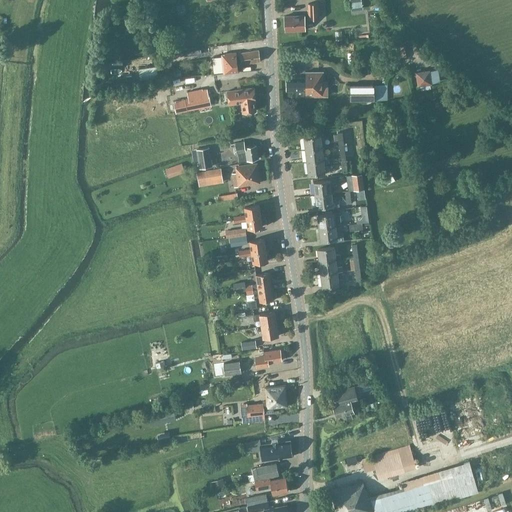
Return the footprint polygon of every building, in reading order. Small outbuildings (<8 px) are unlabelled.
[(346,4),(349,12),(356,10),(354,2),(346,4)] [(180,3),(170,4),(172,13),(181,12),(180,3)] [(309,20),(320,19),(319,3),(308,3),(309,20)] [(285,32),(305,30),(304,15),(284,16),(285,32)] [(236,52),(221,54),(223,74),(238,72),(237,65),(260,62),(258,45),(250,46),(251,51),(236,53),(236,52)] [(157,66),(139,68),(140,81),(158,78),(157,66)] [(409,68),(410,83),(424,83),(424,67),(409,68)] [(305,79),(286,79),(287,91),(305,91),(305,97),(324,97),(324,71),(305,71),(305,79)] [(387,85),(374,85),(374,84),(350,84),(350,101),(374,101),(387,100),(387,85)] [(242,112),(256,110),(255,101),(253,87),(228,91),(229,104),(241,103),(242,112)] [(185,99),(188,110),(211,105),(209,94),(208,94),(207,89),(203,90),(202,89),(187,92),(188,98),(185,99)] [(305,150),(323,148),(321,135),(304,137),(305,150)] [(246,161),(259,158),(257,145),(245,146),(244,141),(231,144),(231,146),(236,146),(237,153),(245,152),(246,161)] [(341,157),(346,157),(345,151),(348,150),(347,144),(344,145),(344,144),(339,145),(341,157)] [(196,149),(199,169),(213,167),(210,147),(196,149)] [(307,162),(324,160),(329,160),(328,154),(323,155),(323,148),(305,150),(307,162)] [(324,160),(307,162),(309,175),(326,173),(331,172),(330,166),(325,167),(324,160)] [(436,174),(434,162),(421,164),(424,176),(436,174)] [(238,186),(260,183),(257,163),(236,166),(237,172),(232,173),(234,187),(238,186)] [(197,172),(199,182),(222,179),(221,169),(197,172)] [(354,190),(357,190),(364,189),(362,173),(352,174),(354,190)] [(384,180),(387,185),(395,180),(392,175),(384,180)] [(315,195),(332,193),(330,180),(314,182),(315,195)] [(332,193),(315,195),(316,208),(334,206),(334,205),(338,205),(337,200),(333,201),(332,193)] [(233,219),(261,216),(259,204),(244,207),(244,211),(241,211),(241,215),(233,217),(233,219)] [(319,228),(336,226),(335,214),(317,216),(319,228)] [(261,216),(233,219),(234,223),(246,221),(247,230),(262,227),(261,216)] [(354,223),(349,224),(351,237),(360,236),(360,234),(359,226),(355,226),(354,223)] [(336,226),(319,228),(321,241),(338,239),(336,226)] [(245,228),(230,230),(231,237),(247,235),(245,228)] [(247,235),(231,237),(230,238),(231,246),(248,243),(247,235)] [(239,254),(266,250),(264,239),(249,241),(251,250),(239,252),(239,254)] [(319,262),(336,260),(341,259),(340,254),(336,255),(335,247),(317,249),(319,262)] [(266,250),(239,254),(238,254),(238,257),(251,255),(252,263),(267,261),(266,250)] [(321,274),(338,272),(336,260),(319,262),(321,274)] [(257,284),(252,284),(253,289),(257,288),(272,286),(269,272),(255,275),(257,284)] [(338,272),(321,274),(322,287),(339,285),(344,284),(343,279),(339,280),(338,272)] [(246,290),(245,286),(245,281),(233,283),(235,292),(246,290)] [(330,287),(331,294),(340,293),(338,285),(330,287)] [(257,288),(258,293),(259,302),(274,300),(272,286),(257,288)] [(258,307),(256,299),(246,300),(248,309),(258,307)] [(261,326),(277,323),(275,311),(253,315),(254,321),(260,320),(261,326)] [(277,323),(261,326),(262,338),(279,336),(277,323)] [(257,348),(256,341),(242,343),(242,350),(257,348)] [(264,357),(255,359),(256,367),(269,366),(268,363),(282,361),(281,349),(267,351),(263,351),(264,357)] [(240,373),(239,361),(216,364),(218,377),(240,373)] [(243,386),(241,378),(230,381),(232,389),(243,386)] [(340,401),(333,403),(337,418),(345,415),(346,420),(353,419),(351,414),(354,413),(352,405),(359,403),(357,396),(373,391),(373,389),(381,387),(380,383),(372,386),(371,381),(337,390),(340,401)] [(287,406),(285,385),(265,387),(267,409),(287,406)] [(248,417),(264,416),(263,404),(247,405),(248,417)] [(438,405),(409,412),(417,444),(434,440),(433,434),(437,433),(441,446),(448,444),(438,405)] [(149,416),(151,425),(176,419),(174,411),(149,416)] [(280,456),(292,455),(291,440),(261,442),(262,458),(272,457),(272,458),(280,458),(280,456)] [(378,479),(416,468),(410,446),(358,460),(362,472),(375,468),(378,479)] [(403,482),(404,486),(404,487),(378,495),(370,498),(367,490),(366,490),(363,482),(331,492),(336,511),(410,511),(478,491),(469,461),(403,482)] [(254,481),(255,481),(270,477),(278,475),(276,463),(256,467),(256,468),(252,469),(254,481)] [(270,477),(255,481),(256,490),(271,487),(272,494),(288,491),(286,476),(270,480),(270,477)] [(212,482),(214,490),(226,486),(223,478),(212,482)] [(255,504),(267,501),(266,493),(254,496),(255,504)] [(267,501),(255,504),(248,505),(248,511),(287,511),(286,506),(279,508),(278,506),(269,508),(267,501)]
